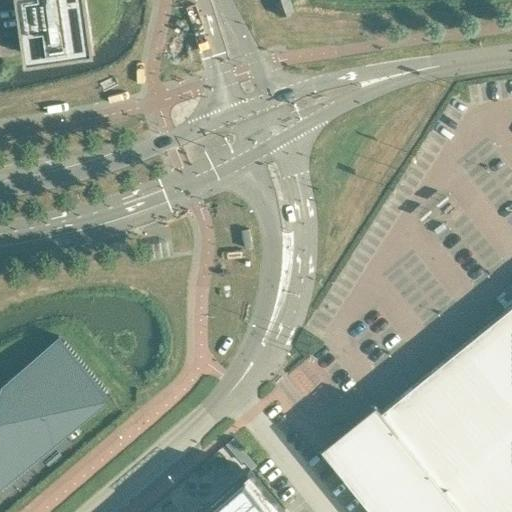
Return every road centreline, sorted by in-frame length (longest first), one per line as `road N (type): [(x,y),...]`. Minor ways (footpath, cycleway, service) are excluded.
road 1 (tertiary): [(0,240),(110,214),(251,156)]
road 2 (tertiary): [(237,117),(110,163),(0,186)]
road 3 (unclassified): [(91,511),(231,392),(259,352)]
road 4 (unclassified): [(259,352),(285,328),(302,260),(299,190),(285,136)]
road 5 (unclassified): [(251,156),(272,253),(259,352)]
road 6 (unclassified): [(441,66),(357,76),(273,102)]
road 7 (unclassified): [(285,136),(441,66)]
road 8 (tertiary): [(200,0),(237,117)]
